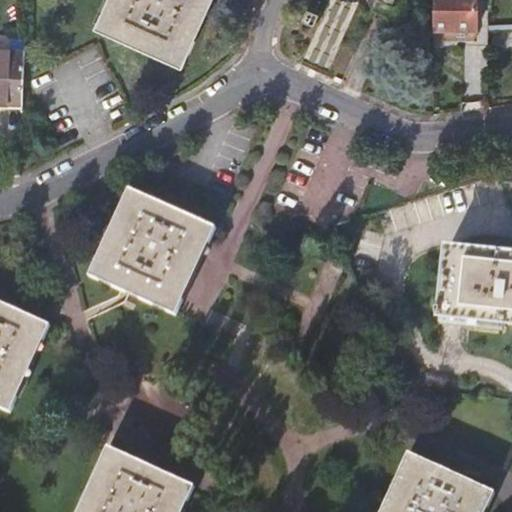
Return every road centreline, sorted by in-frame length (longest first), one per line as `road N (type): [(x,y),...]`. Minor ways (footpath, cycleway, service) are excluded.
road 1 (residential): [(0,199),(38,193),(262,78)]
road 2 (residential): [(262,78),(403,139),(511,125)]
road 3 (residential): [(511,511),(497,481),(390,425)]
